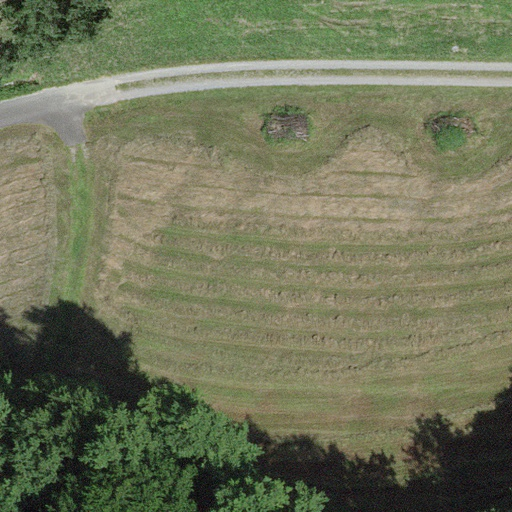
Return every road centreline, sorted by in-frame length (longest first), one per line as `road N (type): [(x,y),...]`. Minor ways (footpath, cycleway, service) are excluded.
road 1 (track): [(30,105),(226,73),(511,77)]
road 2 (track): [(0,115),(30,105),(74,128),(80,167),(51,350),(0,483)]
